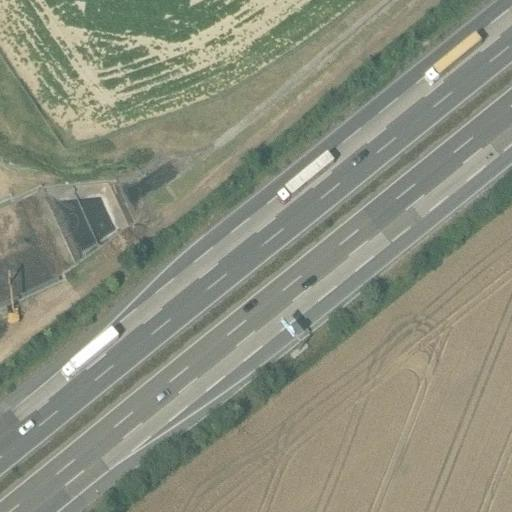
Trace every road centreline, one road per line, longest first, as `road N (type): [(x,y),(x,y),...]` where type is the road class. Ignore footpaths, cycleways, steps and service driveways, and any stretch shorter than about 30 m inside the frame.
road 1 (motorway): [(511,24),(0,440)]
road 2 (motorway): [(35,511),(511,127)]
